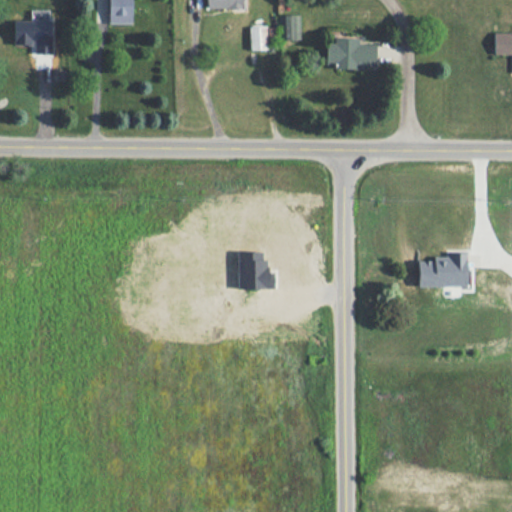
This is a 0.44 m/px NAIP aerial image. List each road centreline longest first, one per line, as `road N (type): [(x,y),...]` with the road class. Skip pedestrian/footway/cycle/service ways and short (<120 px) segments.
road 1 (residential): [(0,145),(511,149)]
road 2 (residential): [(346,511),(344,149)]
road 3 (residential): [(403,149),(402,23),(389,0)]
